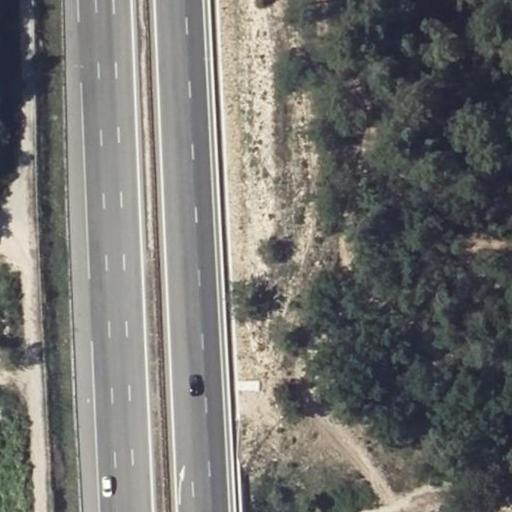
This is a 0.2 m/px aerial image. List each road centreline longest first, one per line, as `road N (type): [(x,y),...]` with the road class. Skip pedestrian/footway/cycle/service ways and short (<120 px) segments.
road 1 (motorway): [(200,511),(176,0)]
road 2 (track): [(23,0),(44,511)]
road 3 (motorway): [(104,0),(124,511)]
